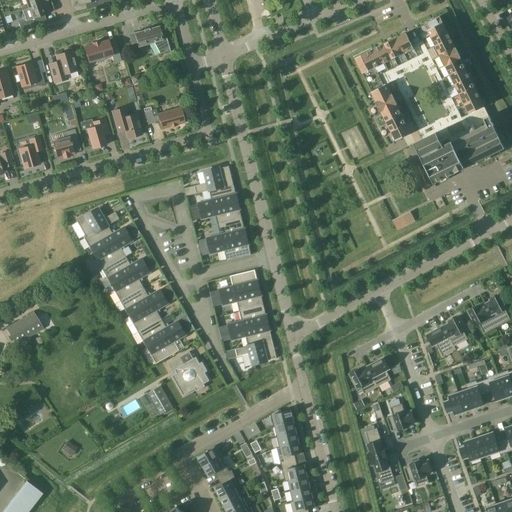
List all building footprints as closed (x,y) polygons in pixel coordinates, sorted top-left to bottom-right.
[(48,2),(47,0),(25,0),(27,4),(21,6),(22,10),(28,8),(48,2)] [(48,2),(28,8),(30,14),(18,23),(21,30),(35,25),(33,19),(51,12),(47,2),(48,2)] [(424,24),(417,28),(423,40),(424,40),(446,29),(440,17),(424,24)] [(160,54),(170,49),(166,38),(162,39),(159,27),(149,30),(149,28),(143,30),(144,31),(134,34),(138,46),(153,42),(160,54)] [(388,70),(379,75),(384,86),(387,84),(394,81),(399,91),(404,101),(408,110),(413,120),(418,130),(411,133),(412,135),(416,143),(437,132),(443,146),(471,132),(469,128),(472,126),(472,125),(489,116),(489,115),(485,108),(484,107),(469,114),(462,118),(457,108),(452,98),(447,88),(443,79),(438,69),(433,59),(428,50),(424,40),(423,40),(417,28),(406,33),(414,48),(417,55),(407,60),(398,65),(388,70)] [(446,29),(424,40),(428,50),(451,39),(446,29)] [(406,33),(396,38),(407,60),(417,55),(414,48),(406,33)] [(396,38),(387,43),(398,65),(407,60),(396,38)] [(451,39),(428,50),(433,59),(456,48),(456,47),(455,48),(451,39)] [(114,63),(121,61),(118,49),(111,51),(108,40),(99,43),(99,41),(92,43),(92,45),(84,47),(88,62),(97,60),(97,62),(105,60),(104,58),(112,56),(114,63)] [(387,43),(377,48),(388,70),(398,65),(387,43)] [(377,48),(367,52),(378,75),(379,75),(388,70),(377,48)] [(456,48),(433,59),(438,69),(461,57),(456,48)] [(75,64),(77,64),(75,58),(73,58),(71,51),(56,55),(57,61),(49,64),(54,83),(68,79),(66,74),(77,71),(75,64)] [(367,52),(355,59),(363,74),(371,92),(384,86),(379,75),(378,75),(367,52)] [(461,57),(438,69),(443,79),(465,68),(460,58),(461,58),(461,57)] [(37,86),(45,84),(41,70),(34,72),(31,62),(16,67),(22,87),(36,83),(37,86)] [(465,68),(443,79),(447,88),(470,77),(465,68)] [(0,97),(12,94),(5,70),(0,71),(0,97)] [(142,89),(139,75),(133,76),(135,91),(142,89)] [(470,77),(447,88),(452,98),(475,87),(470,77)] [(384,86),(371,92),(376,102),(399,91),(394,81),(387,84),(384,86)] [(475,87),(452,98),(457,108),(479,97),(475,87)] [(376,102),(381,112),(404,101),(399,91),(376,102)] [(57,104),(68,103),(67,93),(56,93),(57,104)] [(479,97),(457,108),(462,118),(469,114),(484,107),(479,97)] [(404,101),(381,112),(386,121),(408,110),(404,101)] [(68,121),(76,119),(71,103),(64,106),(68,121)] [(128,139),(142,135),(136,114),(127,116),(125,108),(112,111),(118,132),(125,130),(128,139)] [(176,125),(184,122),(180,108),(157,115),(156,109),(144,112),(148,125),(155,123),(155,122),(159,121),(162,129),(170,127),(176,125)] [(408,110),(386,121),(391,131),(413,120),(408,110)] [(414,143),(434,183),(505,148),(489,116),(472,125),(472,126),(469,128),(471,132),(443,146),(437,132),(416,143),(414,143)] [(103,135),(109,133),(105,119),(92,122),(94,127),(87,129),(93,149),(106,145),(103,135)] [(413,120),(391,131),(396,141),(401,138),(403,137),(411,133),(418,130),(413,120)] [(71,144),(78,142),(74,129),(62,133),(64,139),(52,142),(55,149),(52,150),(54,158),(57,157),(57,159),(63,157),(63,158),(69,157),(69,156),(74,154),(71,144)] [(36,151),(42,150),(39,137),(29,140),(31,146),(19,149),(24,168),(40,164),(36,151)] [(0,175),(3,175),(1,168),(4,167),(4,168),(12,166),(8,151),(0,153),(1,157),(0,157),(0,175)] [(196,194),(209,191),(209,190),(233,184),(229,166),(219,169),(219,168),(204,172),(207,183),(194,186),(196,194)] [(238,202),(233,184),(209,190),(209,191),(211,200),(199,203),(201,211),(238,202)] [(242,219),(238,202),(201,211),(202,218),(215,215),(218,225),(242,219)] [(108,225),(120,219),(116,212),(104,218),(99,208),(85,216),(86,217),(77,221),(86,237),(108,225)] [(398,230),(417,221),(412,211),(393,220),(398,230)] [(246,237),(242,219),(218,225),(220,235),(207,238),(209,246),(246,237)] [(86,237),(84,238),(94,254),(128,234),(125,228),(113,234),(108,225),(86,237)] [(132,241),(128,234),(94,254),(103,270),(126,256),(121,247),(132,241)] [(251,254),(246,237),(209,246),(211,253),(224,250),(226,261),(251,254)] [(103,270),(111,285),(146,266),(142,259),(131,265),(126,256),(103,270)] [(150,272),(146,266),(111,285),(120,301),(144,288),(139,279),(150,272)] [(222,297),(259,288),(255,270),(230,276),(233,286),(220,290),(222,297)] [(149,297),(144,288),(120,301),(129,317),(164,297),(160,290),(149,297)] [(264,305),(259,288),(222,297),(224,305),(237,301),(239,311),(264,305)] [(490,301),(485,304),(497,327),(510,320),(505,309),(508,308),(501,294),(490,300),(490,301)] [(168,304),(164,297),(129,317),(138,332),(162,319),(157,310),(168,304)] [(484,334),(497,327),(485,304),(480,307),(479,306),(468,311),(475,325),(478,323),(484,334)] [(231,332),(268,323),(264,305),(239,311),(242,321),(229,324),(231,332)] [(33,312),(7,329),(16,344),(43,328),(33,312)] [(449,325),(444,327),(454,348),(467,341),(463,332),(466,330),(459,316),(448,322),(449,325)] [(167,328),(162,319),(138,332),(147,348),(182,328),(178,321),(167,328)] [(272,340),(268,323),(231,332),(233,339),(245,336),(248,346),(272,340)] [(455,351),(454,348),(444,327),(427,335),(432,346),(435,345),(442,358),(455,351)] [(185,348),(179,338),(186,335),(182,328),(147,348),(156,364),(180,351),(185,348)] [(267,360),(277,358),(272,340),(248,346),(235,349),(237,357),(243,356),(245,367),(252,365),(255,364),(267,361),(267,360)] [(200,363),(196,357),(185,364),(181,357),(169,364),(175,374),(172,376),(184,396),(195,389),(197,391),(206,386),(204,384),(210,381),(205,373),(208,371),(202,362),(200,363)] [(383,358),(367,367),(378,387),(391,380),(386,371),(389,369),(383,358)] [(364,394),(378,387),(367,367),(361,370),(361,368),(350,374),(357,388),(360,386),(364,394)] [(87,396),(105,385),(104,384),(107,382),(114,392),(126,384),(117,369),(104,377),(105,378),(102,381),(96,371),(70,387),(79,401),(81,400),(83,403),(89,399),(87,396)] [(498,374),(506,398),(511,395),(511,371),(508,372),(508,371),(498,374)] [(496,401),(506,398),(498,374),(488,378),(488,379),(482,381),(486,393),(492,391),(496,401)] [(443,382),(440,375),(435,377),(437,383),(443,382)] [(402,381),(392,386),(395,392),(405,387),(402,381)] [(466,385),(468,389),(474,409),(484,405),(481,395),(486,393),(482,381),(477,383),(476,382),(466,385)] [(25,406),(39,397),(33,387),(18,396),(25,406)] [(173,408),(161,387),(147,395),(159,416),(173,408)] [(474,409),(468,389),(458,393),(465,412),(474,409)] [(455,415),(465,412),(458,393),(448,396),(449,400),(443,402),(447,413),(453,411),(455,415)] [(383,417),(378,402),(372,404),(377,419),(383,417)] [(387,418),(391,431),(397,429),(398,430),(409,426),(409,425),(415,423),(411,411),(405,413),(402,404),(390,408),(393,416),(387,418)] [(271,414),(274,426),(294,421),(291,410),(282,412),(281,411),(280,410),(279,410),(278,410),(277,410),(271,414)] [(296,431),(294,421),(274,426),(276,436),(296,431)] [(255,423),(248,427),(254,437),(261,433),(255,423)] [(511,447),(511,425),(505,428),(508,438),(503,440),(507,452),(511,450),(511,447)] [(248,440),(254,437),(248,427),(243,430),(248,440)] [(369,453),(371,459),(385,454),(383,448),(382,448),(380,442),(382,442),(377,428),(365,432),(369,445),(368,445),(370,452),(369,453)] [(240,445),(245,441),(240,431),(234,434),(240,445)] [(276,436),(279,447),(299,442),(296,431),(276,436)] [(493,432),(483,436),(490,455),(499,451),(500,454),(507,452),(503,440),(497,442),(493,432)] [(483,436),(474,439),(480,458),(490,455),(483,436)] [(480,458),(474,439),(464,442),(465,446),(459,448),(463,459),(469,457),(470,461),(480,458)] [(281,463),(281,464),(296,460),(295,455),(302,453),(299,442),(279,447),(283,463),(281,463)] [(203,466),(203,467),(221,457),(223,456),(217,446),(215,447),(215,445),(205,451),(206,452),(199,456),(198,457),(198,458),(203,466)] [(385,454),(371,459),(373,465),(374,464),(377,471),(378,471),(382,483),(394,479),(390,466),(388,466),(386,460),(387,460),(385,454)] [(215,473),(218,478),(231,470),(229,471),(221,457),(203,467),(204,467),(208,475),(209,477),(210,476),(215,473)] [(298,466),(296,460),(281,464),(285,481),(307,475),(305,464),(303,465),(298,466)] [(426,474),(432,472),(428,460),(422,462),(421,461),(409,465),(410,466),(404,468),(408,482),(414,479),(417,487),(429,483),(426,474)] [(240,487),(231,470),(218,478),(221,484),(216,487),(214,487),(215,489),(219,497),(220,497),(240,487)] [(408,489),(403,474),(396,477),(401,491),(408,489)] [(288,481),(290,491),(310,486),(307,475),(285,481),(288,481)] [(471,485),(477,483),(475,476),(469,478),(471,485)] [(28,511),(43,494),(27,481),(2,511),(28,511)] [(312,496),(310,486),(290,491),(293,501),(290,501),(290,502),(312,496)] [(481,493),(478,486),(473,488),(475,495),(481,493)] [(224,506),(225,507),(243,498),(238,489),(240,487),(220,497),(220,498),(224,506)] [(315,507),(312,496),(290,502),(292,511),(309,511),(308,509),(315,507)] [(238,511),(248,507),(243,498),(225,507),(225,508),(227,511),(238,511)] [(498,511),(509,511),(506,501),(496,505),(498,511)] [(432,511),(431,502),(423,503),(424,511),(432,511)]
